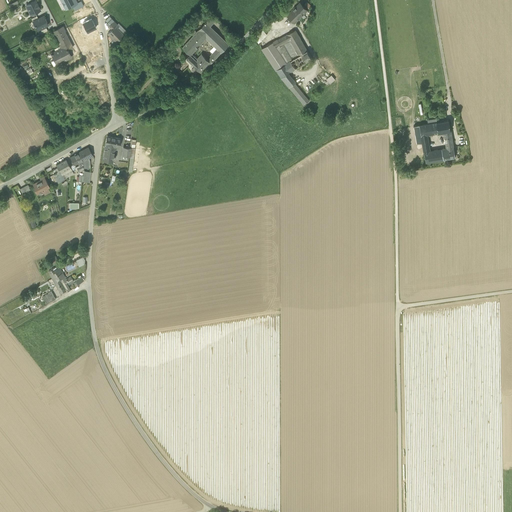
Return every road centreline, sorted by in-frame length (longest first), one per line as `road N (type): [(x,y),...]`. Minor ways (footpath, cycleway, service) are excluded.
road 1 (unclassified): [(100,133),(88,278),(95,343),(150,444),(179,481),(222,511)]
road 2 (track): [(375,0),(395,173),(397,308),(511,291)]
road 3 (unclassified): [(115,125),(193,85),(280,0)]
road 4 (track): [(397,308),(400,511)]
road 5 (residential): [(92,0),(115,125)]
